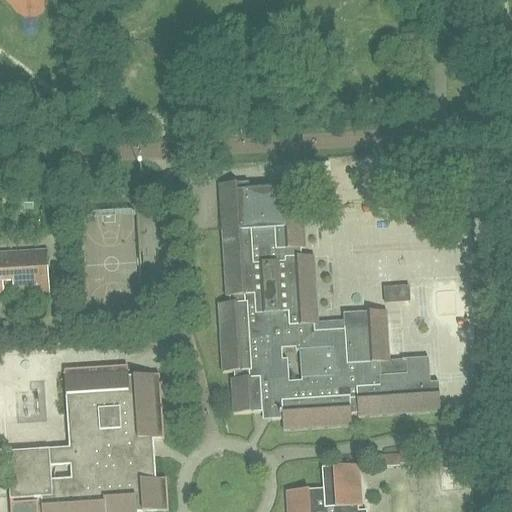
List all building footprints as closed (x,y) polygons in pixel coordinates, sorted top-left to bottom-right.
[(429,359),(390,362),(387,313),(343,316),(344,324),(319,325),(314,258),(298,259),(298,250),(305,250),(301,181),(271,183),(271,188),(249,189),(249,185),(219,186),(221,222),(224,221),(225,230),(222,230),(226,299),(229,298),(230,305),(218,305),(222,374),(234,373),(234,380),(231,380),(233,415),(271,413),(272,421),(283,421),(283,432),(352,427),(351,416),(358,415),(358,418),(440,413),(439,384),(430,384),(429,359)] [(0,294),(48,292),(46,251),(0,253),(0,294)] [(409,303),(409,302),(408,287),(383,288),(384,304),(409,303)] [(168,511),(166,480),(156,481),(153,440),(164,439),(159,376),(128,378),(128,368),(64,371),(71,480),(52,481),(50,451),(7,453),(10,511),(168,511)] [(358,511),(358,508),(361,508),(358,467),(321,469),(323,490),(287,492),(288,511),(358,511)]
